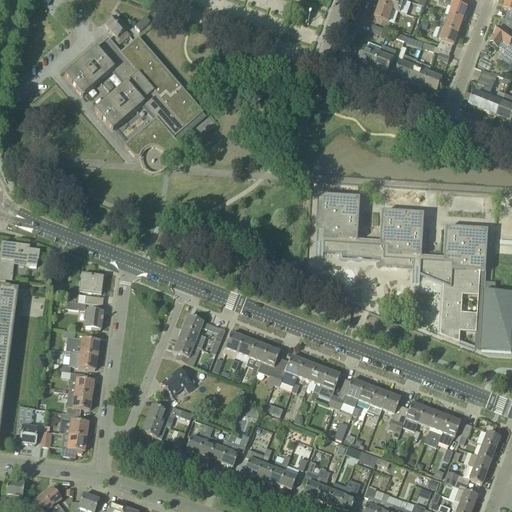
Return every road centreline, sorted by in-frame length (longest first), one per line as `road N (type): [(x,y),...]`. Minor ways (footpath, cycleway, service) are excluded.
road 1 (tertiary): [(511,410),(186,284)]
road 2 (residential): [(436,114),(316,68),(340,0)]
road 3 (residential): [(307,511),(121,444)]
road 4 (residential): [(104,440),(126,260)]
road 5 (residential): [(121,444),(186,284)]
road 6 (residential): [(436,114),(483,0)]
